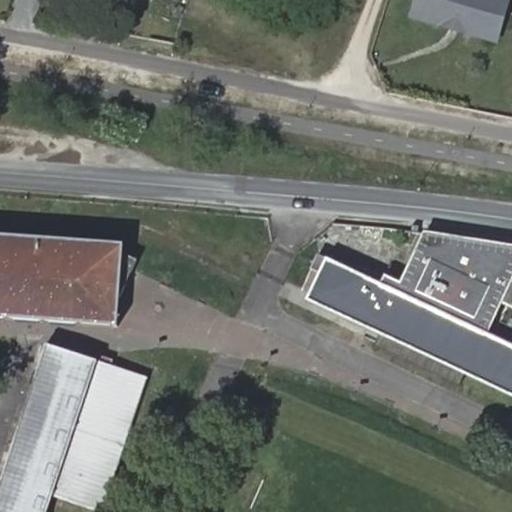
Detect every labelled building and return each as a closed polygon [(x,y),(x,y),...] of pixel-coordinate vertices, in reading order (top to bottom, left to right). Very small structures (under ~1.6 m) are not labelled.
[(439,11),(441,0),(418,0),(417,4),(439,11)] [(500,30),(510,0),(441,0),(439,11),(500,30)] [(436,20),(439,11),(417,4),(414,13),(436,20)] [(500,30),(439,11),(436,20),(498,39),(500,30)] [(511,248),(424,235),(401,284),(388,277),(383,288),(321,258),(317,268),(325,271),(312,298),(382,331),(396,338),(439,358),(453,364),(511,392),(511,347),(487,336),(511,283),(511,248)] [(100,511),(147,378),(47,345),(0,478),(0,511),(47,511),(53,497),(99,511),(100,511)]
